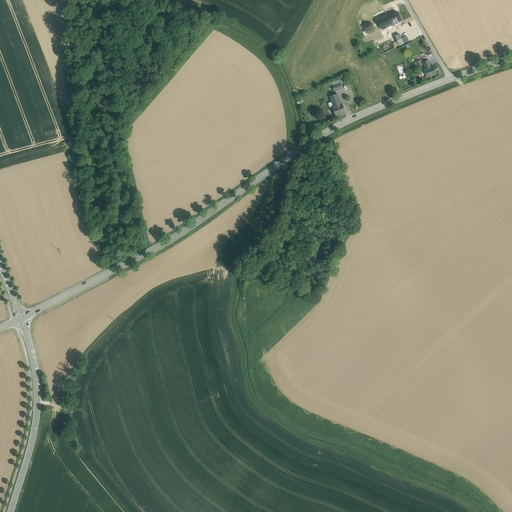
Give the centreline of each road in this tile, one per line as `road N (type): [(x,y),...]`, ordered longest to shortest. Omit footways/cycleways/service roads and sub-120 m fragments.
road 1 (secondary): [(21,317),(177,236),(331,129),(511,58)]
road 2 (secondary): [(11,511),(37,403),(21,317)]
